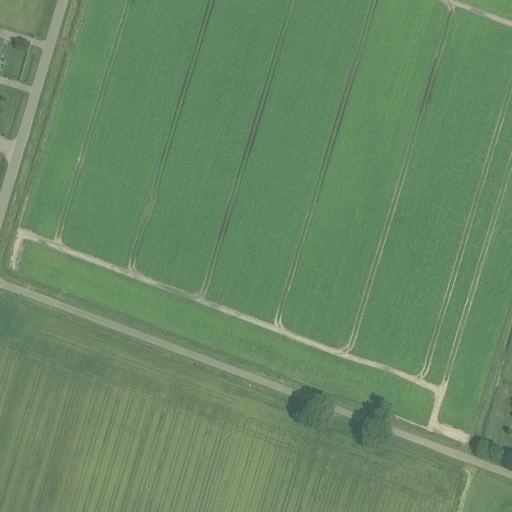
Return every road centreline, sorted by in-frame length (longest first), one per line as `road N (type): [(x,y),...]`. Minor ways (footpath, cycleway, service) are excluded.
road 1 (unclassified): [(511,480),(0,283)]
road 2 (unclassified): [(0,211),(62,0)]
